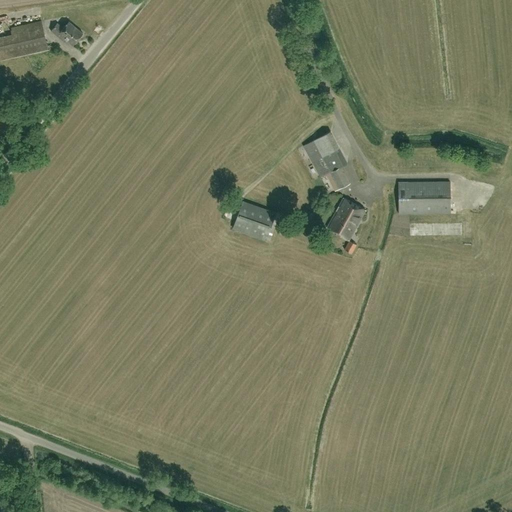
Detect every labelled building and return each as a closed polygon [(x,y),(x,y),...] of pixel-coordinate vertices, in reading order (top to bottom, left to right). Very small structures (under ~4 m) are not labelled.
[(43,27),(41,20),(10,27),(11,35),(0,37),(0,59),(48,49),(43,27)] [(83,33),(69,21),(63,28),(57,23),(51,31),(64,42),(66,40),(73,45),(83,33)] [(350,183),(341,166),(347,163),(330,131),(304,144),(320,176),(327,173),(336,190),(350,183)] [(398,213),(450,213),(450,182),(398,182),(398,213)] [(348,213),(360,220),(365,211),(343,198),(334,215),(344,221),(348,213)] [(265,239),(275,212),(243,201),(233,228),(265,239)] [(349,240),(360,220),(348,213),(344,221),(334,215),(327,227),(349,240)] [(352,253),(357,245),(349,241),(345,250),(352,253)]
